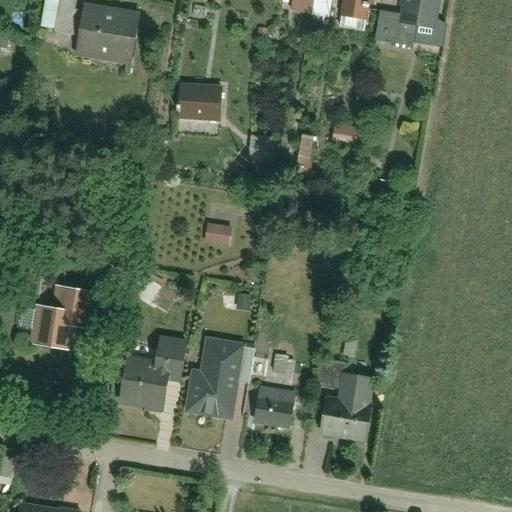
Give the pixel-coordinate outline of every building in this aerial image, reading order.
[(378,0),(349,0),(347,19),(374,24),(378,0)] [(381,18),(376,45),(421,53),(423,39),(442,41),(448,0),(408,0),(405,22),(381,18)] [(86,8),(78,54),(134,66),(143,18),(86,8)] [(227,90),(180,86),(177,120),(225,124),(227,90)] [(208,226),(205,244),(233,249),(236,232),(208,226)] [(38,309),(32,348),(72,355),(75,331),(97,334),(103,298),(62,291),(60,311),(38,309)] [(196,373),(191,411),(237,421),(250,350),(210,342),(204,375),(196,373)] [(125,365),(119,399),(179,411),(188,351),(161,347),(156,372),(125,365)] [(327,396),(322,435),(368,445),(377,384),(345,379),(341,398),(327,396)] [(260,396),(255,422),(295,430),(300,404),(260,396)]
